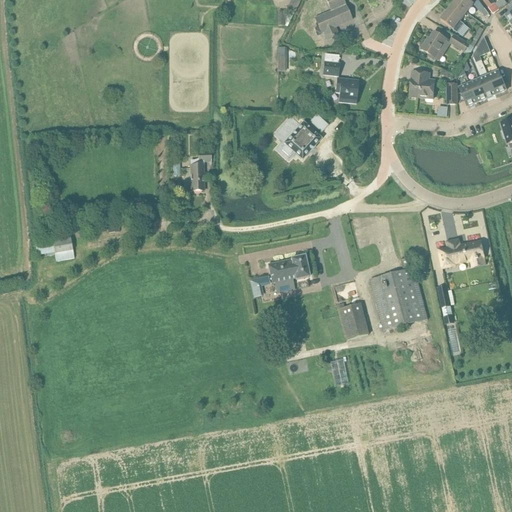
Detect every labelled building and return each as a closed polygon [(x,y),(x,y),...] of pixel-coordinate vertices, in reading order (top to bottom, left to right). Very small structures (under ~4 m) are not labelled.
[(296,0),(290,0),(286,9),(295,13),(300,2),(296,0)] [(325,0),(331,12),(314,20),(318,28),(314,29),(317,35),(323,33),(326,41),(338,36),(335,28),(351,21),(342,0),(325,0)] [(467,0),(456,0),(454,3),(467,13),(474,4),(467,0)] [(482,0),(493,14),(499,10),(491,0),(482,0)] [(467,13),(454,3),(447,12),(460,22),(467,13)] [(460,22),(447,12),(440,20),(453,30),(457,34),(464,25),(460,22)] [(425,43),(421,50),(434,58),(441,47),(443,48),(448,41),(434,33),(427,44),(425,43)] [(450,44),(464,52),(470,56),(475,48),(455,36),(450,44)] [(278,60),(278,72),(286,72),(287,59),(287,53),(287,48),(278,48),(278,53),(278,60)] [(323,77),(338,78),(340,65),(325,64),(323,77)] [(462,68),(457,79),(466,75),(462,68)] [(507,91),(498,72),(488,76),(496,95),(507,91)] [(412,98),(422,99),(434,100),(436,82),(430,81),(430,74),(412,73),(411,83),(411,84),(412,84),(413,85),(412,98)] [(496,95),(488,76),(479,80),(487,99),(496,95)] [(336,94),(340,94),(339,103),(356,105),(358,87),(355,86),(356,82),(337,80),(336,94)] [(487,99),(479,80),(469,84),(478,103),(487,99)] [(456,84),(447,86),(449,105),(458,104),(456,84)] [(478,103),(469,84),(459,88),(467,108),(478,103)] [(439,107),(438,116),(447,117),(448,108),(439,107)] [(316,116),(310,123),(321,133),(328,126),(316,116)] [(511,144),(511,121),(501,125),(503,132),(501,132),(504,140),(505,139),(507,146),(511,144)] [(303,123),(284,144),(286,146),(281,151),(288,157),(293,152),(302,161),(310,152),(310,153),(314,148),(321,140),(303,123)] [(190,161),(190,166),(191,182),(191,192),(204,192),(203,163),(211,163),(210,151),(197,152),(198,161),(190,161)] [(504,153),(493,158),(497,165),(507,159),(504,153)] [(172,163),(172,177),(180,176),(180,162),(172,163)] [(43,203),(41,207),(41,211),(44,214),(49,214),(50,209),(50,206),(47,203),(43,203)] [(38,259),(55,256),(56,263),(74,259),(73,251),(71,239),(35,245),(38,259)] [(438,251),(442,268),(484,259),(481,242),(460,246),(459,240),(446,243),(447,249),(438,251)] [(296,281),(309,278),(305,257),(291,260),(268,265),(272,285),(295,280),(296,281)] [(404,271),(370,280),(384,332),(428,320),(414,269),(411,260),(402,262),(404,271)] [(447,287),(437,289),(442,309),(443,317),(445,326),(454,324),(451,307),(451,306),(448,292),(447,287)] [(346,342),(369,335),(362,304),(345,309),(344,304),(337,306),(338,310),(337,311),(340,319),(346,342)]
